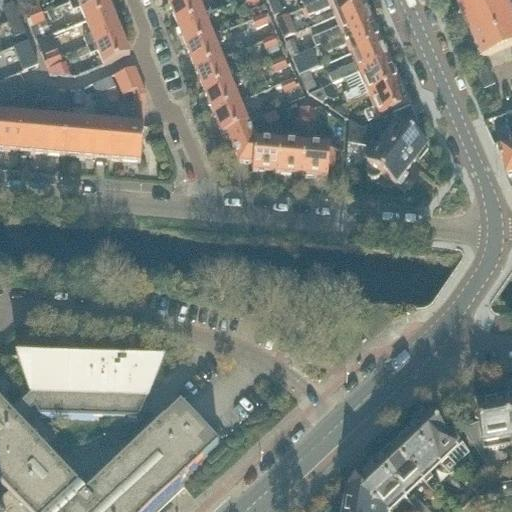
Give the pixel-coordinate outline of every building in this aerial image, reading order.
[(86,24),(112,13),(106,0),(82,0),(77,2),(70,5),(73,14),(81,11),(86,24)] [(199,4),(206,1),(205,0),(184,0),(169,6),(178,28),(204,18),(199,4)] [(248,9),(259,4),(256,0),(246,0),(244,1),(248,9)] [(304,0),(301,2),(305,11),(330,0),(304,0)] [(364,0),(330,0),(305,11),(308,19),(315,16),(315,17),(332,10),(336,19),(367,6),(364,0)] [(511,46),(511,16),(511,15),(504,0),(455,0),(482,60),(511,46)] [(288,18),(300,13),(297,5),(278,13),(281,20),(288,18)] [(11,24),(19,21),(13,6),(5,9),(11,24)] [(370,16),(371,15),(367,6),(336,19),(340,29),(312,41),(316,50),(321,48),(373,25),(370,16)] [(32,22),(43,17),(39,9),(28,13),(32,22)] [(88,48),(121,35),(112,13),(86,24),(91,37),(84,40),(88,48)] [(43,17),(32,22),(34,28),(45,24),(43,17)] [(187,50),(213,39),(204,18),(178,28),(187,50)] [(257,30),(268,25),(265,18),(254,23),(257,30)] [(286,41),(296,37),(288,18),(281,20),(277,22),(286,41)] [(19,21),(11,24),(17,38),(25,35),(19,21)] [(36,44),(51,38),(45,24),(34,28),(30,30),(36,44)] [(379,33),(377,34),(373,25),(321,48),(325,57),(348,47),(352,56),(383,43),(379,33)] [(104,68),(130,57),(121,35),(88,48),(91,57),(98,54),(104,68)] [(216,48),(223,45),(220,36),(213,39),(187,50),(195,71),(221,61),(216,48)] [(51,38),(36,44),(43,58),(46,57),(57,52),(51,38)] [(266,52),(277,47),(274,39),(263,44),(266,52)] [(294,60),(300,57),(294,43),(288,46),(294,60)] [(329,77),(333,87),(345,82),(390,62),(386,53),(388,52),(383,43),(352,56),(356,66),(329,77)] [(29,44),(16,50),(26,74),(39,68),(29,44)] [(57,52),(46,57),(49,64),(60,60),(57,52)] [(294,60),(302,78),(308,75),(300,57),(294,60)] [(52,72),(53,71),(63,67),(60,60),(49,64),(52,72)] [(204,93),(230,83),(221,61),(195,71),(204,93)] [(275,73),(286,68),(283,61),(272,66),(275,73)] [(392,63),(391,64),(390,62),(345,82),(351,94),(344,98),(348,107),(370,97),(399,85),(395,75),(397,74),(392,63)] [(120,88),(139,81),(135,70),(115,78),(120,88)] [(485,91),(493,87),(486,71),(478,75),(485,91)] [(318,90),(311,74),(302,78),(309,94),(318,90)] [(98,98),(108,94),(116,90),(111,79),(93,87),(97,95),(98,98)] [(234,91),(241,88),(237,80),(230,83),(204,93),(213,115),(239,104),(234,91)] [(124,98),(125,98),(143,90),(139,81),(120,88),(124,98)] [(285,94),(296,90),(293,82),(281,87),(285,94)] [(400,87),(399,85),(370,97),(375,110),(365,114),(369,123),(379,119),(379,120),(409,107),(405,97),(407,97),(402,86),(400,87)] [(57,110),(58,92),(38,90),(37,101),(47,102),(46,109),(57,110)] [(133,128),(67,123),(64,158),(141,165),(144,129),(143,129),(146,97),(143,90),(125,98),(126,107),(135,104),(133,128)] [(323,106),(327,100),(323,91),(310,97),(323,106)] [(98,98),(97,95),(96,119),(105,120),(107,104),(108,94),(98,98)] [(116,104),(117,95),(108,94),(107,104),(116,104)] [(85,111),(86,101),(75,100),(74,110),(85,111)] [(221,136),(248,125),(239,104),(213,115),(221,136)] [(342,119),(346,117),(341,110),(333,113),(342,119)] [(307,123),(308,111),(301,111),(299,123),(307,123)] [(308,111),(307,123),(316,124),(317,112),(308,111)] [(418,133),(418,128),(410,111),(395,118),(398,126),(383,146),(411,168),(417,160),(420,162),(427,153),(425,151),(427,148),(414,139),(418,133)] [(268,126),(279,122),(276,114),(265,118),(268,126)] [(511,115),(507,117),(509,132),(495,134),(500,161),(504,161),(506,177),(511,176),(511,177),(511,115)] [(67,123),(0,116),(0,152),(64,158),(67,123)] [(249,124),(248,125),(221,136),(222,137),(228,135),(239,165),(253,166),(256,143),(249,124)] [(361,148),(361,132),(350,124),(348,146),(361,148)] [(281,145),(256,143),(253,166),(253,175),(278,177),(281,145)] [(303,179),(306,147),(281,145),(278,177),(303,179)] [(405,176),(411,168),(383,146),(367,166),(369,168),(368,170),(367,173),(367,177),(370,180),(373,181),(377,181),(380,178),(381,177),(396,188),(398,185),(400,187),(408,178),(405,176)] [(330,152),(331,149),(306,147),(303,179),(328,181),(329,169),(334,169),(336,153),(330,152)] [(354,329),(363,320),(353,309),(343,318),(354,329)] [(0,511),(150,511),(178,485),(179,486),(180,485),(179,484),(186,478),(187,479),(188,478),(187,477),(219,447),(218,446),(219,446),(182,406),(181,406),(180,405),(86,495),(78,487),(79,487),(19,423),(35,408),(38,416),(139,420),(146,403),(157,380),(164,364),(17,359),(27,385),(31,396),(11,415),(4,407),(0,403),(0,511)] [(511,448),(511,398),(506,400),(506,403),(503,403),(511,449),(511,448)] [(503,403),(492,405),(491,402),(478,404),(479,407),(476,408),(477,414),(475,417),(476,422),(479,423),(484,454),(511,449),(503,403)] [(438,427),(440,425),(432,416),(429,418),(428,417),(425,421),(423,419),(415,427),(416,429),(410,435),(438,465),(460,444),(447,424),(440,430),(438,427)] [(420,481),(438,465),(410,435),(408,437),(406,435),(398,443),(399,445),(393,451),(420,481)] [(403,497),(420,481),(393,451),(390,453),(389,452),(380,460),(382,461),(375,467),(403,497)] [(451,478),(456,473),(449,466),(444,471),(451,478)] [(384,511),(387,511),(403,497),(375,467),(373,470),(371,468),(363,476),(364,478),(362,480),(361,478),(347,492),(348,493),(384,511)] [(433,495),(438,490),(431,482),(426,487),(433,495)] [(384,511),(348,493),(347,493),(344,511),(384,511)] [(409,503),(416,511),(421,506),(414,499),(409,503)]
